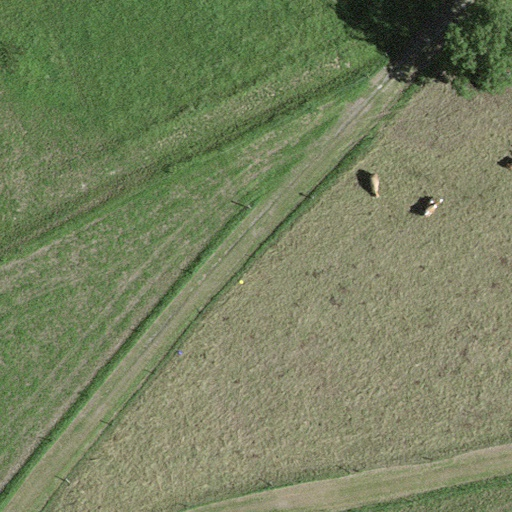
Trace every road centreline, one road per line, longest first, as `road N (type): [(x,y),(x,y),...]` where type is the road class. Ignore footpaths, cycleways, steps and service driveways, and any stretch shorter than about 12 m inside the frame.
road 1 (track): [(469,0),(4,497),(0,511)]
road 2 (track): [(455,13),(325,63),(0,236)]
road 3 (track): [(295,511),(511,455)]
